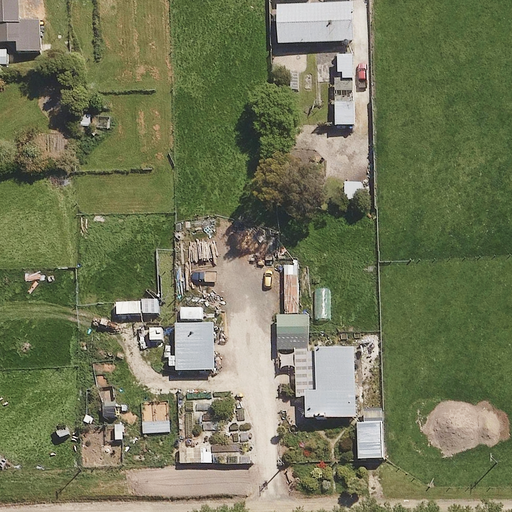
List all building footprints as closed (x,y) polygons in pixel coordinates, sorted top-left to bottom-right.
[(22,22),(20,0),(0,0),(0,42),(18,42),(19,53),(42,52),(40,21),(22,22)] [(354,4),(279,6),(280,44),(355,42),(354,4)] [(9,50),(0,50),(0,65),(9,66),(9,50)] [(354,55),(338,56),(339,79),(335,79),(337,128),(357,127),(354,55)] [(364,183),(346,184),(347,201),(365,200),(364,183)] [(278,317),(279,350),(296,350),(297,398),(306,397),(307,419),(357,418),(355,348),(309,350),(308,316),(300,317),(299,266),(285,266),(286,317),(278,317)] [(159,313),(159,300),(129,302),(130,315),(159,313)] [(215,325),(177,325),(176,371),(215,371),(215,325)] [(383,423),(358,425),(360,460),(385,459),(383,423)]
